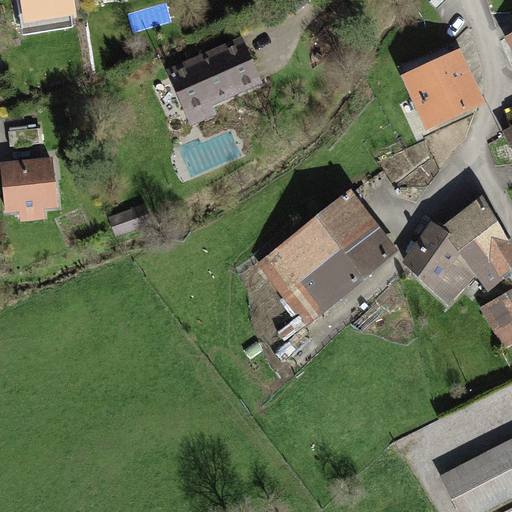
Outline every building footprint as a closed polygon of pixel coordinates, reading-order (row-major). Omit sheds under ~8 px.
[(72,0),(19,0),(23,23),(74,15),(72,0)] [(240,37),(172,66),(192,111),(209,103),(205,95),(256,73),(240,37)] [(453,44),(399,64),(421,122),(475,101),(453,44)] [(31,57),(9,63),(12,77),(34,72),(31,57)] [(48,156),(0,158),(0,198),(0,206),(15,205),(15,214),(40,212),(39,200),(50,200),(48,156)] [(350,192),(256,264),(300,321),(394,249),(350,192)] [(442,295),(466,270),(473,283),(511,261),(511,245),(485,196),(440,221),(404,257),(442,295)] [(138,203),(109,217),(116,231),(145,218),(138,203)] [(511,290),(510,288),(479,305),(500,343),(511,336),(511,290)] [(481,511),(511,495),(511,436),(442,475),(462,511),(481,511)]
